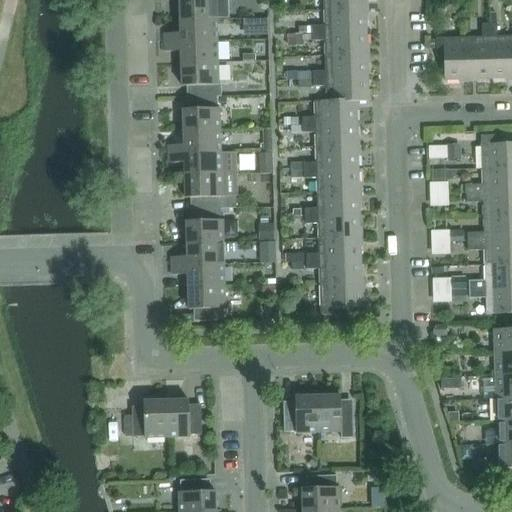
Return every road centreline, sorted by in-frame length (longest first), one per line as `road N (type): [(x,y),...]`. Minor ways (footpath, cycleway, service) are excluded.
road 1 (residential): [(511,113),(394,117),(397,353)]
road 2 (residential): [(122,259),(116,0)]
road 3 (residential): [(122,259),(142,258),(146,360),(251,357)]
road 4 (residential): [(397,353),(437,493),(457,507),(511,507)]
road 5 (residential): [(255,511),(251,357)]
road 6 (residential): [(251,357),(397,353)]
road 7 (residential): [(0,263),(122,259)]
